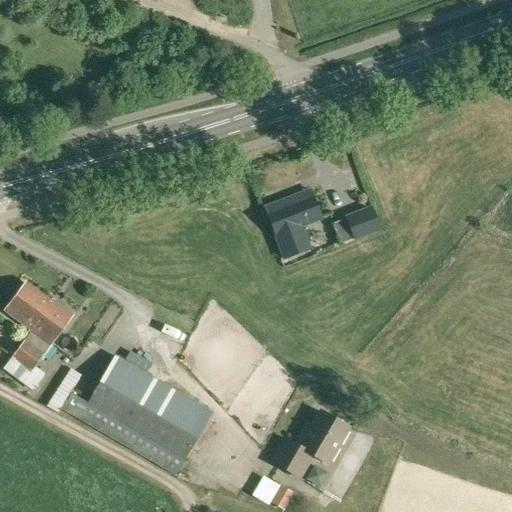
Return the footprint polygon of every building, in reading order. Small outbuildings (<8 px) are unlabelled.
[(276,235),(275,236),(284,259),(304,251),(308,249),(300,227),(320,219),(309,191),(295,196),(265,208),(267,214),(276,235)] [(346,218),(355,239),(379,230),(371,209),(346,218)] [(27,325),(46,300),(24,284),(5,309),(27,325)] [(46,300),(27,325),(31,329),(29,331),(34,335),(30,339),(32,340),(28,345),(24,342),(12,358),(4,370),(32,391),(44,375),(34,368),(72,317),(56,304),(54,306),(46,300)] [(111,428),(113,425),(182,464),(213,413),(114,356),(85,408),(84,408),(82,411),(64,400),(58,410),(108,438),(114,430),(111,428)] [(327,465),(348,428),(320,412),(307,436),(302,433),(295,446),(286,440),(273,464),(299,479),(312,456),(327,465)] [(283,509),(292,493),(279,485),(269,502),(283,509)]
